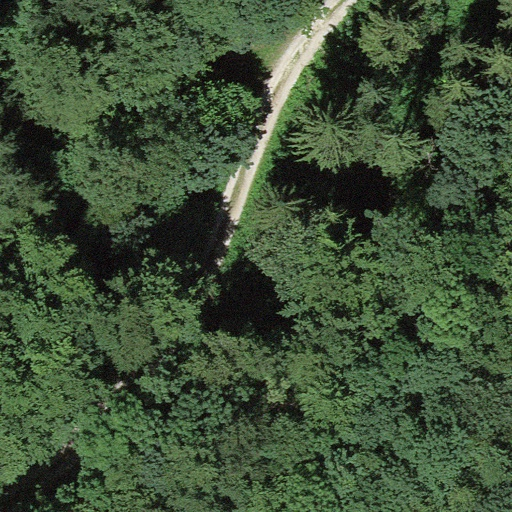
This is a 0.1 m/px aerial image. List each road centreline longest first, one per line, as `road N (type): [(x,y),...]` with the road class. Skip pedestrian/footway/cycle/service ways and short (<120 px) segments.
road 1 (track): [(350,0),(307,45),(192,316),(118,409),(9,511)]
road 2 (track): [(307,45),(0,131)]
